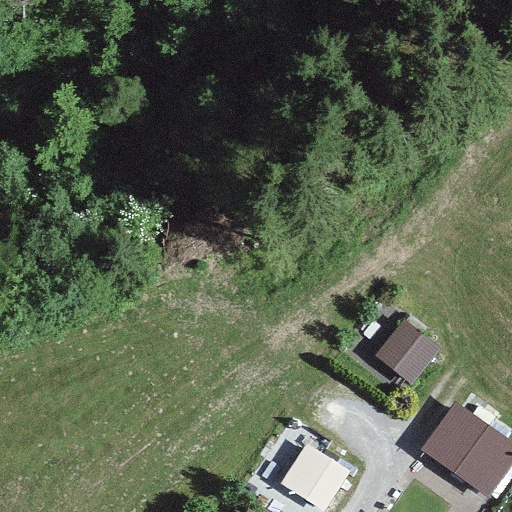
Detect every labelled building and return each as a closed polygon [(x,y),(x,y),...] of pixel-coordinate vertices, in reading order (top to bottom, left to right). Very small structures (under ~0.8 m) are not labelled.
[(428,362),(452,321),(411,297),(387,338),(428,362)] [(433,437),(507,470),(511,458),(511,405),(459,381),(433,437)] [(292,462),(337,490),(362,449),(317,421),(292,462)] [(301,511),(261,481),(237,511),(301,511)] [(428,511),(397,491),(382,511),(428,511)]
